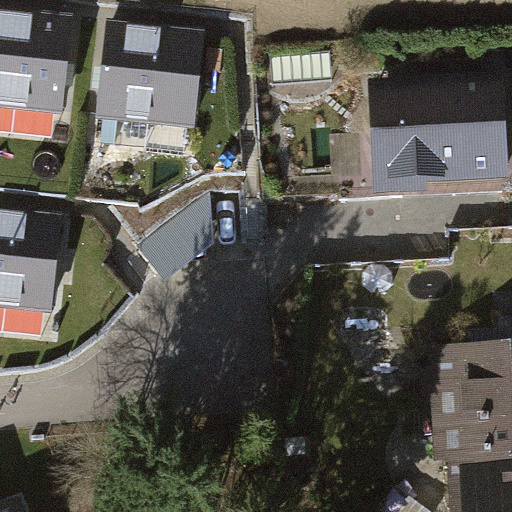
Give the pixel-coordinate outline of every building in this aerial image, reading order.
[(75,19),(0,10),(0,105),(65,112),(75,19)] [(211,31),(112,22),(103,117),(203,126),(211,31)] [(511,199),(507,69),(372,73),(375,203),(511,199)] [(67,217),(0,211),(0,306),(58,312),(67,217)] [(511,511),(511,335),(424,339),(429,464),(447,463),(448,511),(511,511)] [(8,511),(4,500),(0,501),(0,511),(8,511)]
